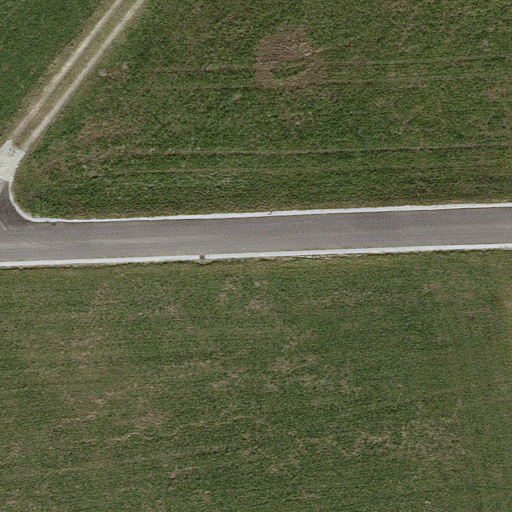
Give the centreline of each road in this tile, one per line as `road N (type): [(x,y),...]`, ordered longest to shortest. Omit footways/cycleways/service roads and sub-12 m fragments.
road 1 (unclassified): [(511,225),(0,244)]
road 2 (track): [(0,169),(131,0)]
